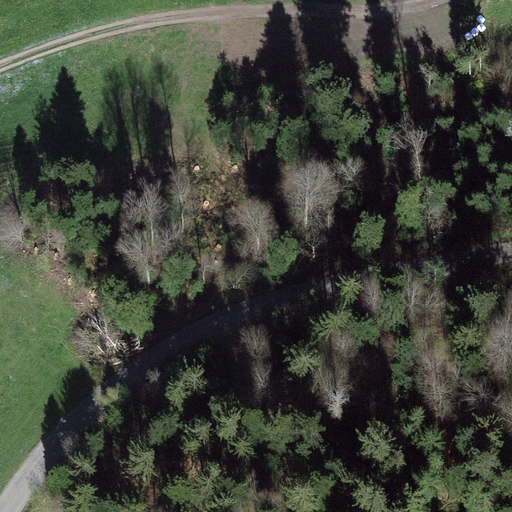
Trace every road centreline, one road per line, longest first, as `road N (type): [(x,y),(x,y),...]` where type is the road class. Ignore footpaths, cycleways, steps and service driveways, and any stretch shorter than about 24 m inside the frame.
road 1 (unclassified): [(6,511),(102,401),(201,339),(297,303),(511,251)]
road 2 (track): [(430,0),(162,18),(0,66)]
